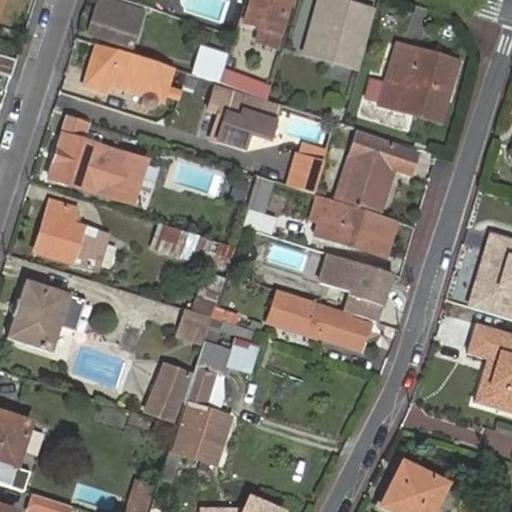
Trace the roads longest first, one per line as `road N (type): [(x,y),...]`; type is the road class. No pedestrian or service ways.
road 1 (residential): [(333,511),(396,381),(511,43)]
road 2 (residential): [(63,0),(0,198)]
road 3 (unknown): [(359,457),(266,424),(243,389)]
